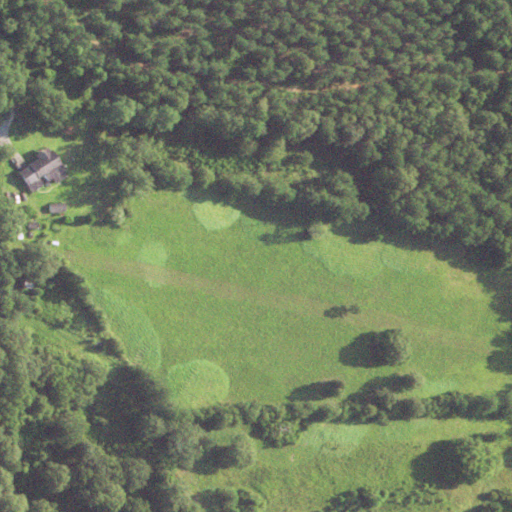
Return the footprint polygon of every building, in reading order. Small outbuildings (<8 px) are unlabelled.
[(65,173),(55,181),(52,177),(47,180),(50,184),(47,186),(44,182),(31,192),(16,171),(36,157),(33,153),(45,145),(47,148),(49,147),(64,168),(62,169),(65,173)] [(413,196),(420,188),(429,195),(423,203),(413,196)] [(24,221),(37,220),(37,227),(25,228),(24,221)] [(22,266),(35,266),(35,288),(22,288),(22,266)] [(3,334),(27,333),(28,351),(4,352),(3,334)]
